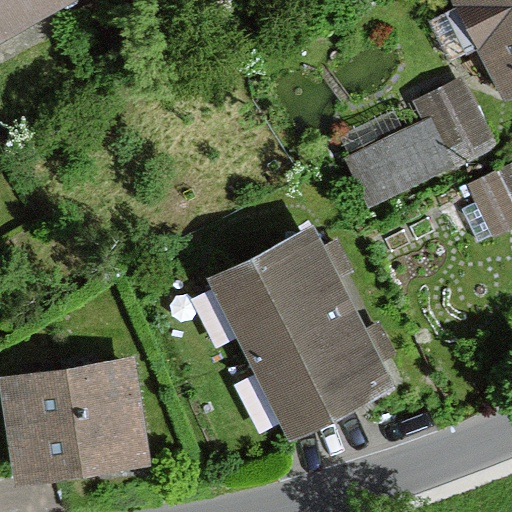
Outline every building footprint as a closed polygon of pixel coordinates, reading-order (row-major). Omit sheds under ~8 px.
[(0,0),(0,30),(1,33),(51,4),(66,6),(74,1),(74,0),(0,0)] [(511,0),(464,0),(463,1),(431,19),(451,58),(497,36),(511,67),(511,0)] [(489,143),(459,83),(421,102),(439,139),(414,151),(405,133),(351,159),(370,200),(489,143)] [(511,226),(511,162),(468,184),(494,235),(511,226)] [(377,378),(307,238),(224,279),(296,421),(377,378)] [(139,455),(126,364),(11,381),(24,472),(139,455)]
